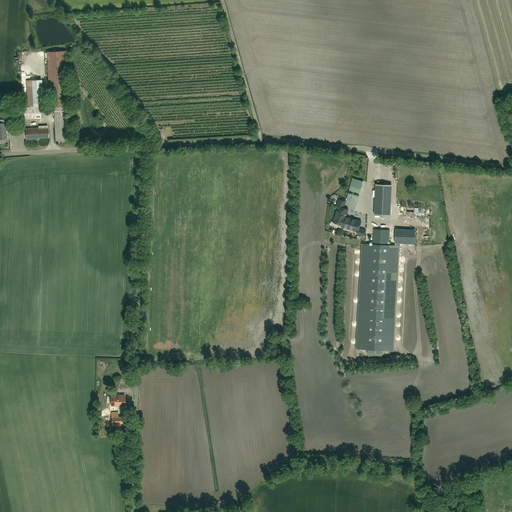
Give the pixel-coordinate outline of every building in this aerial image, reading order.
[(55,142),(67,141),(65,108),(68,108),(65,51),(45,52),(48,109),(53,108),(55,142)] [(27,81),(27,106),(41,106),(40,81),(27,81)] [(24,109),(24,120),(40,120),(40,108),(24,109)] [(23,129),(24,140),(47,139),(46,127),(23,129)] [(345,200),(355,203),(362,182),(352,179),(345,200)] [(370,196),(370,211),(389,212),(389,196),(370,196)] [(348,208),(338,206),(333,225),(363,233),(366,223),(362,222),(364,213),(355,211),(353,219),(345,217),(348,208)] [(400,228),(394,228),(394,242),(408,243),(408,228),(400,228)] [(373,231),(373,242),(389,242),(389,231),(373,231)] [(356,348),(364,348),(364,356),(381,356),(381,349),(393,350),(398,246),(360,244),(356,348)] [(112,395),(112,405),(124,405),(125,395),(112,395)] [(111,412),(112,427),(126,426),(126,417),(118,417),(118,412),(111,412)]
